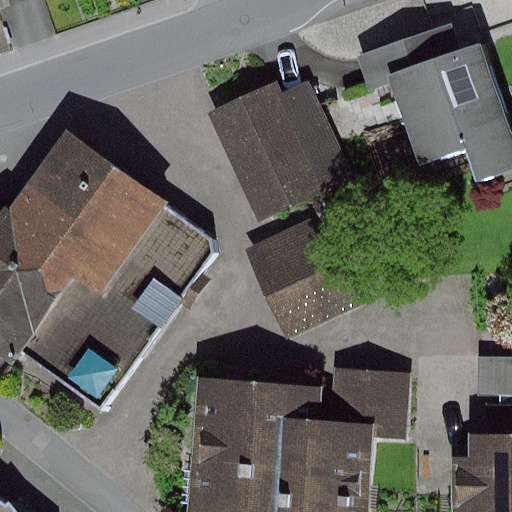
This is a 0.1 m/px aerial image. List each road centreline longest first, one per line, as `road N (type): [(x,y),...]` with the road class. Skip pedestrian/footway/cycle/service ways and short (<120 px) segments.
road 1 (residential): [(0,100),(232,19)]
road 2 (residential): [(123,511),(0,405)]
